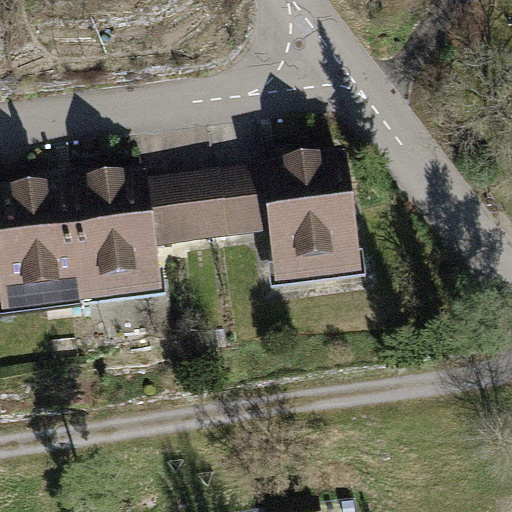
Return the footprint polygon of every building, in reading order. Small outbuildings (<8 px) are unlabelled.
[(347,164),(264,172),(272,247),(277,295),(359,287),(347,164)] [(222,252),(272,247),(264,172),(214,177),(222,252)] [(214,177),(143,184),(151,259),(222,252),(214,177)] [(156,311),(151,259),(143,184),(68,192),(81,318),(156,311)] [(68,192),(0,198),(0,326),(81,318),(68,192)]
